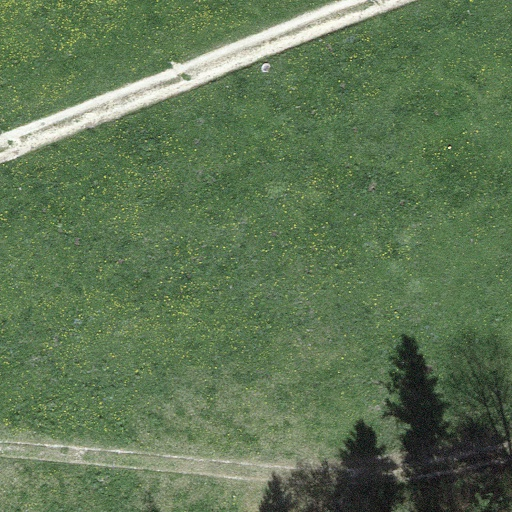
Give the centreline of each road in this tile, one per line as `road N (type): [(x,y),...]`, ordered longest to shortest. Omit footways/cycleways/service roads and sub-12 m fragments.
road 1 (track): [(0,453),(361,489),(511,455)]
road 2 (track): [(0,143),(384,0)]
